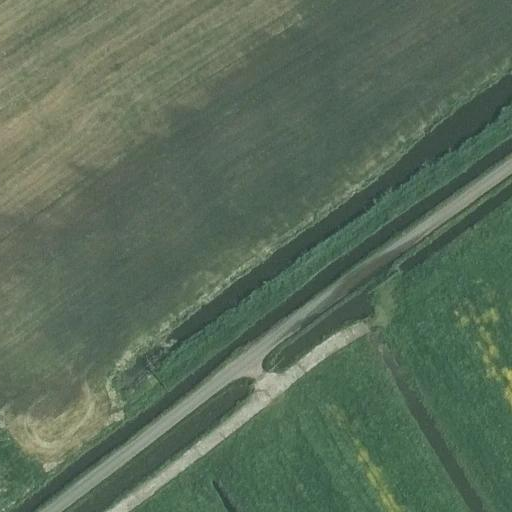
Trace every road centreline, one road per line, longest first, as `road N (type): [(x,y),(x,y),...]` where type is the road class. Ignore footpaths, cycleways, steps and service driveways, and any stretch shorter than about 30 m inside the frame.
road 1 (unclassified): [(53,511),(511,166)]
road 2 (track): [(362,328),(120,511)]
road 3 (track): [(359,511),(276,388),(247,362)]
